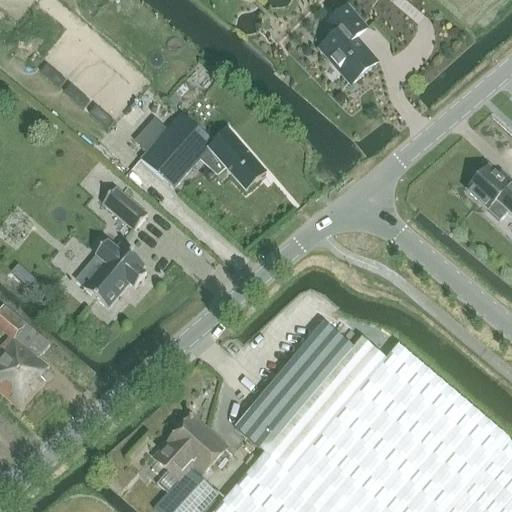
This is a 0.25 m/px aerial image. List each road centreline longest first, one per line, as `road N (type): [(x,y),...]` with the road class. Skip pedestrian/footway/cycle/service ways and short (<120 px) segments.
road 1 (tertiary): [(354,201),(0,499)]
road 2 (tertiary): [(511,66),(354,201)]
road 3 (tertiary): [(511,334),(354,201)]
